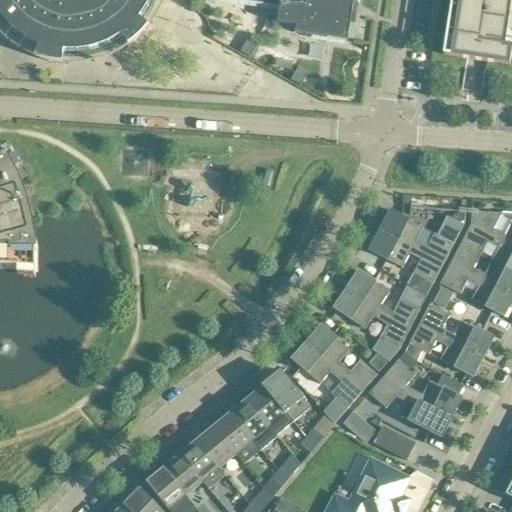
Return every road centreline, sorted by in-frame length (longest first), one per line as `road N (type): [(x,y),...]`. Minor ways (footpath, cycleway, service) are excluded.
road 1 (residential): [(64,511),(235,364),(299,296),(382,134)]
road 2 (residential): [(382,134),(0,107)]
road 3 (residential): [(448,511),(511,389)]
road 4 (residential): [(402,0),(382,134)]
road 5 (residential): [(511,143),(382,134)]
